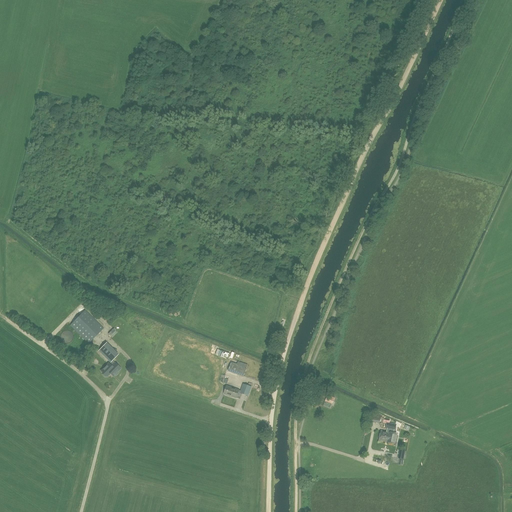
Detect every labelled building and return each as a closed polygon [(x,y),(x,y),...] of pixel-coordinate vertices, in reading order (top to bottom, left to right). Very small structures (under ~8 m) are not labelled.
[(70,326),(89,344),(104,329),(85,311),(70,326)] [(72,338),(73,338),(72,337),(72,336),(72,335),(71,334),(71,333),(70,332),(69,332),(68,332),(67,332),(66,332),(65,332),(64,332),(63,332),(62,333),(62,334),(61,335),(61,336),(61,337),(60,338),(61,339),(61,340),(62,341),(62,342),(63,343),(64,343),(65,343),(66,344),(67,344),(68,343),(69,343),(70,343),(71,342),(71,341),(72,340),(72,339),(72,338)] [(117,355),(106,343),(99,350),(110,362),(117,355)] [(121,369),(113,360),(111,362),(110,362),(109,364),(109,363),(101,371),(107,377),(111,372),(114,375),(115,374),(116,375),(118,373),(118,372),(121,369)] [(228,371),(235,373),(244,377),(248,365),(239,362),(238,364),(231,362),(228,371)] [(238,392),(248,396),(251,386),(243,384),(241,391),(227,386),(224,394),(236,398),(238,392)] [(328,395),(325,401),(332,404),(335,397),(328,395)] [(381,415),(372,414),(371,422),(379,423),(381,415)] [(389,432),(381,430),(379,440),(387,442),(395,444),(397,434),(393,433),(394,430),(395,430),(396,426),(391,425),(390,429),(390,432),(389,432)]
